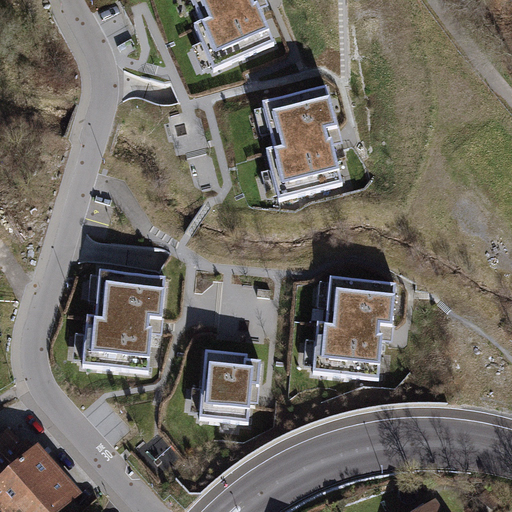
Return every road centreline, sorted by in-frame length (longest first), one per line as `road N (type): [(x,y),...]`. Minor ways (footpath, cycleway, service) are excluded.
road 1 (residential): [(153,511),(51,403),(40,380),(38,335),(104,90),(100,55),(70,0)]
road 2 (tertiary): [(238,511),(266,487),(354,447),(429,437),(511,452)]
road 3 (track): [(432,0),(456,44),(511,107)]
